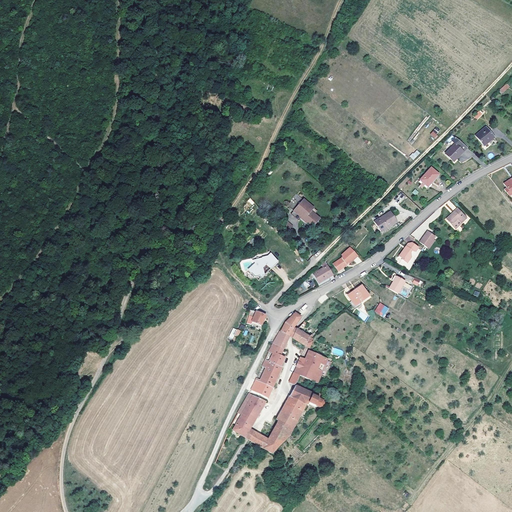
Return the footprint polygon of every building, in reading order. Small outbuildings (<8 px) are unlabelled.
[(480,103),(483,107),(489,102),(486,98),(480,103)] [(481,114),(479,111),(473,116),(476,119),(481,114)] [(486,127),(476,135),(484,146),(494,137),(486,127)] [(449,143),(453,147),(445,154),(452,161),(453,162),(456,158),(467,147),(455,137),(449,143)] [(416,149),(409,156),(413,160),(420,153),(416,149)] [(438,174),(431,168),(420,180),(427,187),(431,183),(430,182),(434,178),(435,178),(438,174)] [(435,178),(434,178),(430,182),(431,183),(427,187),(420,180),(419,181),(428,189),(439,175),(438,174),(435,178)] [(303,199),(300,196),(290,208),(293,210),(303,199)] [(313,208),(303,199),(293,210),(300,217),(299,218),(311,228),(319,219),(310,211),(313,208)] [(453,216),(451,214),(447,219),(455,228),(465,219),(462,216),(463,215),(457,208),(454,211),(455,213),(453,216)] [(293,210),(290,214),(297,220),(299,218),(300,217),(293,210)] [(390,211),(374,221),(381,232),(397,222),(390,211)] [(284,220),(279,225),(286,232),(291,226),(284,220)] [(435,236),(427,231),(420,242),(427,247),(435,236)] [(406,246),(406,247),(405,249),(404,249),(399,256),(403,258),(402,259),(407,263),(411,257),(410,253),(412,251),(413,252),(415,251),(418,247),(411,243),(408,244),(406,246)] [(342,255),(343,257),(333,263),(338,270),(346,265),(345,264),(348,262),(349,263),(357,256),(350,247),(342,255)] [(263,258),(260,258),(267,265),(269,267),(273,263),(275,265),(278,262),(271,253),(268,256),(263,257),(263,258)] [(253,259),(256,262),(250,267),(253,272),(252,273),(255,276),(259,276),(265,275),(264,268),(267,265),(260,258),(253,259)] [(333,275),(327,265),(313,273),(319,283),(333,275)] [(405,281),(396,276),(389,289),(397,294),(405,281)] [(423,282),(416,278),(413,283),(421,287),(423,282)] [(368,296),(361,286),(348,295),(351,301),(355,306),(360,302),(368,296)] [(325,294),(318,300),(321,304),(328,298),(325,294)] [(351,301),(349,302),(354,309),(356,307),(358,308),(362,304),(360,302),(355,306),(351,301)] [(380,304),(375,311),(378,313),(383,316),(388,309),(380,304)] [(265,315),(251,310),(247,323),(251,324),(252,321),(261,325),(265,315)] [(295,312),(290,318),(285,322),(281,332),(290,336),(294,327),(301,317),(295,312)] [(296,329),(292,338),(299,342),(301,343),(305,346),(309,348),(312,342),(311,341),(313,338),(311,338),(296,329)] [(281,332),(280,331),(273,343),(284,348),(290,336),(281,332)] [(273,343),(270,350),(266,359),(281,366),(283,362),(285,357),(281,355),(284,348),(273,343)] [(305,359),(300,357),(298,364),(294,372),(299,375),(317,383),(327,359),(308,351),(305,359)] [(262,366),(266,368),(260,380),(259,381),(272,388),(275,382),(282,366),(281,366),(266,359),(262,366)] [(299,375),(294,372),(289,382),(294,385),(299,375)] [(257,381),(256,380),(251,390),(267,398),(269,394),(272,388),(259,381),(257,381)] [(313,394),(295,386),(289,396),(306,404),(308,405),(309,404),(319,408),(323,407),(324,403),(323,400),(319,398),(320,394),(314,392),(313,394)] [(266,401),(250,393),(230,428),(245,437),(250,429),(266,401)] [(306,404),(289,396),(276,420),(277,421),(277,422),(275,426),(268,439),(270,440),(263,449),(274,455),(273,453),(278,447),(283,442),(289,435),(306,404)] [(254,431),(250,429),(245,437),(247,439),(249,440),(254,431)] [(268,439),(254,431),(249,440),(251,441),(263,449),(270,440),(268,439)]
